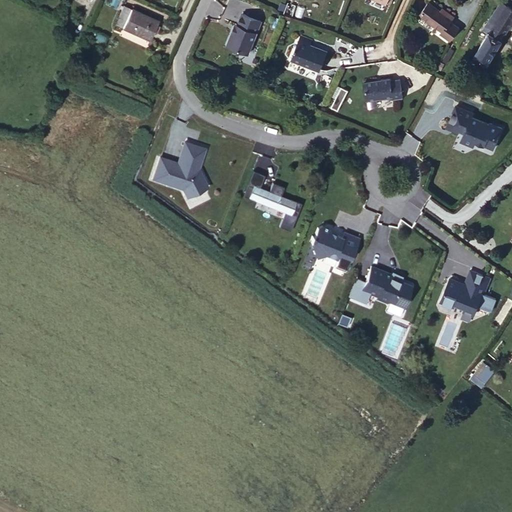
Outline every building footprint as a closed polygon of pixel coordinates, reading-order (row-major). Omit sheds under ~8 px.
[(415,0),(408,10),(432,29),(444,13),(436,6),(433,9),(428,5),(422,0),(415,0)] [(501,3),(496,0),(482,20),(488,24),(501,3)] [(117,17),(123,4),(116,1),(109,15),(117,17)] [(480,61),(511,12),(511,10),(501,3),(488,24),(482,20),(476,30),(482,34),(469,53),(480,61)] [(117,17),(147,27),(151,17),(123,4),(117,17)] [(218,39),(236,46),(249,14),(231,6),(226,17),(225,17),(223,21),(225,21),(223,24),(221,25),(216,36),(218,39)] [(143,35),(147,27),(117,17),(115,22),(143,35)] [(286,34),(283,41),(295,46),(298,39),(286,34)] [(295,46),(283,41),(275,60),(303,72),(311,53),(295,46)] [(350,79),(354,101),(392,94),(389,74),(381,75),(380,72),(350,79)] [(331,81),(325,95),(332,98),(338,84),(331,81)] [(467,107),(449,100),(443,117),(460,124),(458,128),(455,135),(468,140),(470,135),(488,141),(496,120),(484,116),(484,117),(465,111),(467,107)] [(460,124),(443,117),(439,127),(451,131),(453,126),(458,128),(460,124)] [(153,180),(183,190),(187,199),(205,190),(207,187),(202,177),(198,176),(199,172),(198,172),(206,150),(186,143),(179,164),(161,158),(153,180)] [(243,193),(283,209),(277,224),(288,228),(300,202),(281,194),(284,186),(273,181),(270,189),(260,185),(265,174),(254,168),(243,193)] [(420,187),(410,204),(420,210),(431,194),(420,187)] [(385,209),(379,215),(386,223),(392,217),(385,209)] [(336,265),(346,270),(361,237),(347,230),(344,236),(333,231),(332,228),(330,226),(325,225),(321,225),(319,227),(316,234),(314,234),(313,238),(315,239),(313,241),(320,256),(329,252),(340,258),(336,265)] [(388,299),(404,306),(407,298),(407,291),(410,285),(391,275),(392,272),(371,263),(361,288),(377,295),(376,296),(388,301),(388,299)] [(472,315),(481,294),(483,295),(490,279),(471,270),(464,286),(459,284),(458,281),(450,277),(440,300),(453,306),(454,304),(463,307),(462,310),(472,315)] [(511,299),(511,298),(503,309),(507,313),(511,306),(511,299)] [(469,379),(483,388),(494,369),(481,361),(469,379)]
